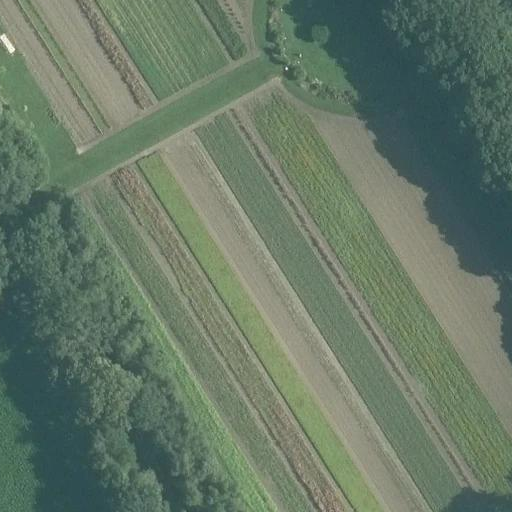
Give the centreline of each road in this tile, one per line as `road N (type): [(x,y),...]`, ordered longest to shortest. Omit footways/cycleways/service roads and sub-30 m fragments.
road 1 (track): [(0,215),(63,304),(177,511)]
road 2 (track): [(427,0),(511,134)]
